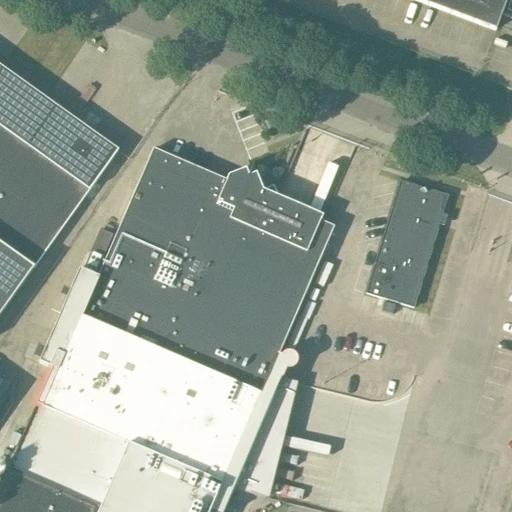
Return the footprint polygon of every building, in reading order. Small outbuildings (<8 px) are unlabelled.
[(511,0),(411,0),(495,32),(507,0),(511,0)] [(511,18),(505,16),(502,26),(511,29),(511,27),(511,18)] [(0,316),(34,268),(85,197),(112,159),(118,151),(0,67),(0,316)] [(0,511),(224,511),(234,491),(262,498),(291,382),(283,380),(287,371),(288,371),(289,371),(290,371),(291,371),(292,370),(293,370),(294,370),(294,369),(295,369),(295,368),(296,368),(296,367),(297,366),(297,365),(298,364),(298,363),(298,362),(298,361),(298,360),(297,359),(297,358),(297,357),(296,357),(296,356),(295,356),(295,355),(294,355),(293,354),(292,354),(291,353),(290,353),(289,353),(288,353),(287,353),(286,354),(285,354),(284,355),(283,356),(282,357),(279,356),(333,231),(335,228),(276,203),(279,197),(274,186),(263,191),(258,179),(255,180),(242,175),(241,171),(228,176),(226,181),(153,150),(98,279),(58,372),(53,370),(0,489),(0,511)] [(400,181),(366,294),(414,309),(440,225),(443,216),(443,215),(448,196),(400,181)] [(100,230),(91,252),(103,258),(112,236),(100,230)] [(90,253),(82,271),(95,277),(103,258),(90,253)] [(80,271),(39,364),(53,370),(58,372),(98,279),(95,277),(94,277),(83,272),(80,271)]
